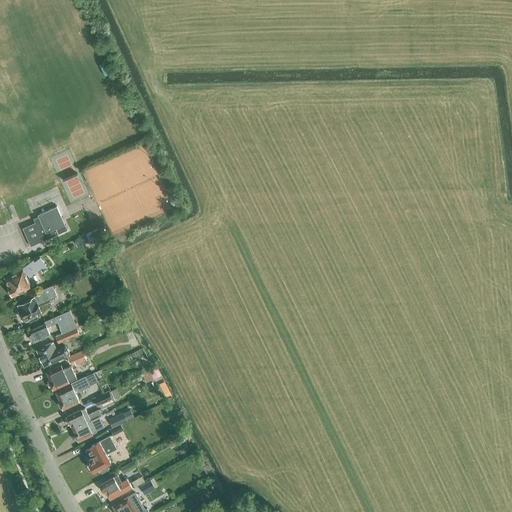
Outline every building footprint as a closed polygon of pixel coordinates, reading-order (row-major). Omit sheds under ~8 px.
[(130,151),(85,168),(102,213),(112,225),(115,224),(118,231),(131,226),(136,222),(161,212),(167,207),(162,193),(159,194),(154,181),(149,174),(135,179),(143,173),(149,171),(145,166),(143,167),(138,161),(135,164),(133,158),(136,157),(133,152),(132,153),(130,151)] [(31,246),(54,235),(67,230),(57,206),(38,214),(40,220),(23,227),(31,246)] [(89,231),(93,239),(102,235),(98,227),(89,231)] [(47,265),(40,256),(35,260),(33,258),(20,264),(21,267),(22,267),(29,276),(41,267),(47,265)] [(12,295),(31,287),(23,269),(5,277),(9,285),(8,286),(12,295)] [(38,317),(36,313),(41,311),(38,306),(57,298),(51,285),(33,293),(34,297),(28,299),(29,300),(17,305),(19,310),(20,311),(19,313),(21,317),(22,317),(23,318),(28,316),(30,321),(38,317)] [(62,333),(77,326),(72,316),(70,310),(55,317),(44,321),(45,323),(28,330),(30,333),(33,341),(50,334),(47,327),(58,322),(60,327),(59,327),(62,333)] [(77,326),(62,333),(56,336),(59,343),(79,334),(76,327),(77,326)] [(57,350),(54,343),(53,341),(37,349),(44,365),(60,358),(69,354),(66,346),(57,350)] [(76,364),(86,360),(82,350),(67,356),(70,363),(75,361),(76,364)] [(63,368),(61,364),(47,371),(50,379),(50,380),(50,381),(49,383),(51,386),(53,387),(54,387),(54,388),(76,377),(71,365),(63,368)] [(101,367),(95,370),(99,378),(105,376),(101,367)] [(144,373),(148,381),(154,378),(150,370),(144,373)] [(63,407),(79,400),(76,392),(90,385),(85,375),(71,382),(71,384),(56,391),(60,399),(59,399),(63,407)] [(97,405),(113,398),(112,398),(120,395),(116,387),(87,400),(91,408),(97,405)] [(90,419),(101,414),(99,409),(88,414),(85,407),(81,409),(67,416),(68,417),(67,417),(66,419),(68,422),(70,423),(71,424),(73,427),(90,419)] [(90,419),(73,427),(75,431),(74,431),(75,432),(74,432),(74,434),(75,438),(75,437),(77,438),(78,438),(78,439),(96,431),(96,430),(103,426),(101,421),(99,416),(101,415),(101,414),(90,419)] [(111,428),(124,422),(121,415),(107,421),(111,428)] [(112,435),(123,429),(120,424),(110,430),(112,435)] [(175,437),(178,443),(185,439),(181,433),(175,437)] [(117,448),(110,434),(99,440),(92,444),(92,445),(85,449),(90,457),(89,457),(91,461),(89,462),(89,463),(89,465),(88,465),(91,469),(93,469),(93,470),(98,467),(100,471),(102,472),(108,468),(108,467),(106,463),(111,461),(107,453),(117,448)] [(122,473),(136,465),(134,460),(119,468),(122,473)] [(121,481),(117,474),(101,484),(101,485),(100,487),(102,490),(104,491),(105,491),(105,492),(106,491),(108,495),(110,498),(118,494),(118,495),(129,489),(132,487),(130,482),(127,478),(121,481)] [(139,511),(145,508),(135,492),(113,505),(117,511),(139,511)]
